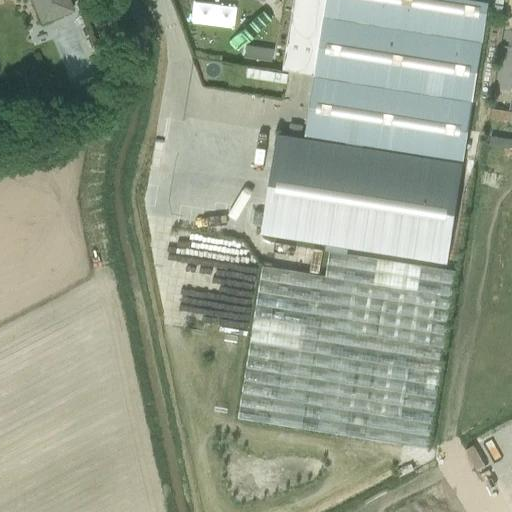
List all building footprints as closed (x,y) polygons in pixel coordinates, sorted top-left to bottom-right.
[(78,0),(38,0),(50,24),(83,11),(78,0)] [(307,43),(179,27),(158,189),(173,191),(168,230),(187,232),(181,286),(200,288),(192,349),(198,350),(190,405),(420,435),(474,18),(452,15),(335,0),(312,0),(308,36),(307,43)] [(308,36),(312,0),(279,0),(276,32),(308,36)] [(335,0),(452,15),(453,0),(335,0)] [(511,126),(511,112),(500,113),(500,127),(511,126)]
